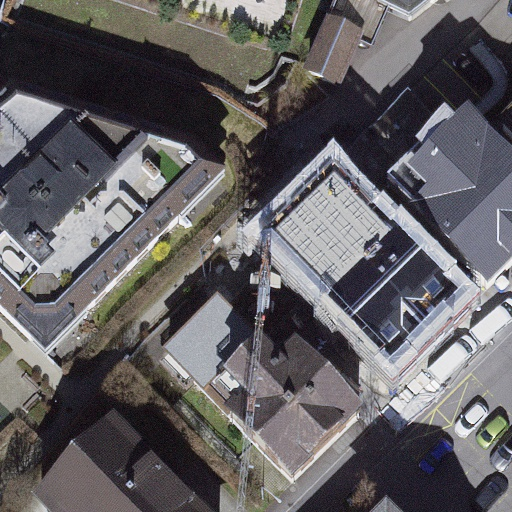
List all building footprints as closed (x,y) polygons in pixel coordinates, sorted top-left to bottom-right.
[(306,66),(339,80),(362,26),(330,12),(306,66)] [(250,184),(32,101),(0,136),(0,307),(60,367),(250,184)] [(456,214),(438,233),(511,307),(511,158),(489,135),(433,191),(456,214)] [(429,253),(406,273),(390,255),(342,297),(358,315),(346,325),(410,398),(493,326),(429,253)] [(319,362),(295,384),(233,318),(181,366),(312,505),(387,435),(319,362)] [(211,511),(130,433),(54,511),(211,511)]
